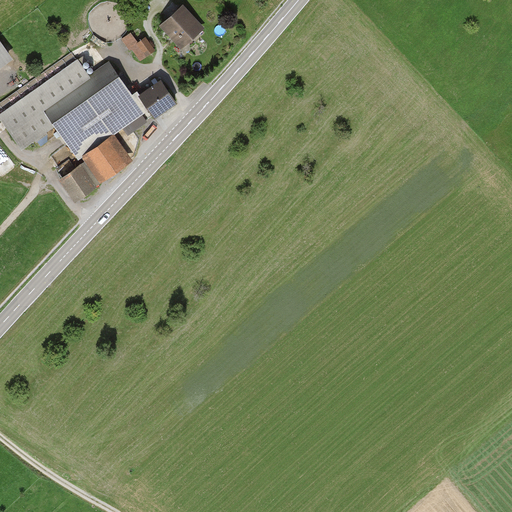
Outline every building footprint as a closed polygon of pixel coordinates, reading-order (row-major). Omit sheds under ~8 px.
[(182,5),(160,25),(181,48),(203,27),(182,5)] [(143,61),(156,51),(145,38),(139,43),(131,33),(124,38),(132,48),(143,61)] [(0,35),(0,65),(14,57),(0,35)] [(0,123),(20,151),(52,127),(44,116),(93,81),(77,60),(0,116),(0,123)] [(113,137),(148,111),(137,98),(112,66),(93,81),(44,116),(52,127),(79,163),(113,137)] [(159,81),(137,98),(148,111),(155,120),(177,102),(159,81)] [(132,162),(113,137),(79,163),(100,188),(132,162)]
